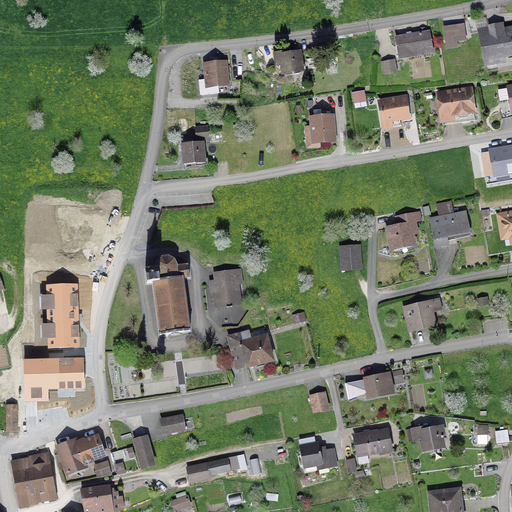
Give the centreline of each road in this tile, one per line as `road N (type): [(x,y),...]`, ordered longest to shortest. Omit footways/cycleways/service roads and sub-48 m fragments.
road 1 (residential): [(494,0),(174,52),(163,72),(145,189)]
road 2 (residential): [(104,413),(511,335)]
road 3 (residential): [(145,189),(511,133)]
road 4 (residential): [(145,189),(104,310),(104,413)]
road 5 (track): [(225,452),(71,489),(63,503),(31,511)]
